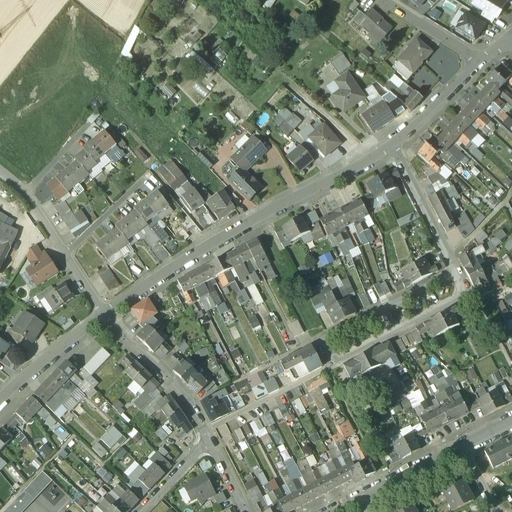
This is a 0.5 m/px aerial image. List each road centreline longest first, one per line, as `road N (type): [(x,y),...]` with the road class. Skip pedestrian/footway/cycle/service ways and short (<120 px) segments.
road 1 (residential): [(471,299),(330,366),(318,339),(458,272)]
road 2 (residential): [(105,314),(259,217),(394,146)]
road 3 (residential): [(210,442),(197,411),(105,314)]
road 4 (residential): [(394,146),(458,272)]
road 5 (residential): [(0,402),(105,314)]
road 6 (residential): [(485,69),(377,0)]
